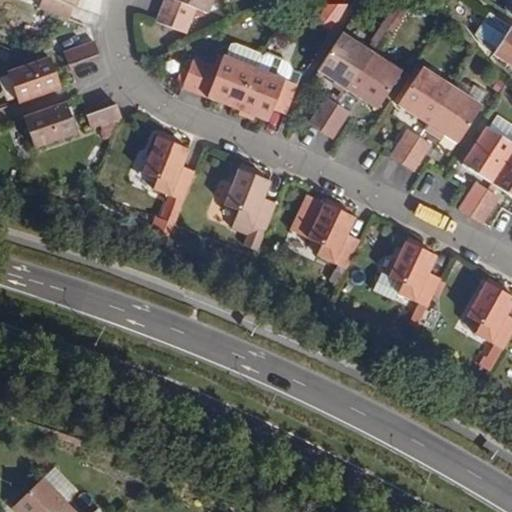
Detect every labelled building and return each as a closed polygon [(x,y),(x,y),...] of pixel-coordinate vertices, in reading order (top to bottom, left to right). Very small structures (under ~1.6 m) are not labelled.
[(77,0),(43,0),(41,6),(71,17),(77,0)] [(207,13),(212,0),(164,0),(156,21),(185,32),(195,8),(207,13)] [(511,0),(507,0),(503,7),(504,12),(511,16),(511,0)] [(346,8),(328,2),(320,25),(338,31),(346,8)] [(511,28),(508,26),(498,19),(487,12),(474,32),(486,50),(491,53),(511,66),(511,28)] [(346,90),(371,52),(341,33),(316,70),(346,90)] [(97,51),(91,38),(62,49),(67,62),(97,51)] [(234,110),(251,69),(251,68),(258,56),(233,45),(228,45),(223,58),(220,56),(215,68),(190,58),(178,87),(234,110)] [(400,71),(371,52),(346,90),(376,109),(400,71)] [(59,86),(48,54),(6,69),(17,100),(59,86)] [(251,68),(251,69),(234,110),(264,122),(268,109),(283,115),(296,85),(297,82),(300,74),(289,71),(287,63),(265,55),(258,60),(251,68)] [(424,124),(449,87),(420,67),(396,106),(424,124)] [(449,87),(424,124),(454,143),(478,106),(449,87)] [(319,131),(337,104),(324,96),(307,124),(319,131)] [(118,114),(114,101),(84,112),(89,125),(118,114)] [(80,134),(68,103),(26,117),(38,150),(80,134)] [(337,104),(319,131),(331,139),(349,111),(337,104)] [(490,128),(486,125),(461,163),(491,182),(511,149),(511,124),(499,115),(490,128)] [(388,156),(399,163),(417,137),(405,129),(388,156)] [(186,149),(156,137),(142,171),(155,176),(150,189),(168,196),(157,220),(169,225),(176,211),(177,204),(182,192),(191,171),(179,167),(186,149)] [(417,137),(399,163),(411,170),(429,144),(417,137)] [(511,149),(491,182),(511,195),(511,149)] [(269,182),(238,169),(224,204),(239,209),(234,221),(251,228),(248,235),(243,248),(255,252),(274,204),(261,200),(269,182)] [(457,208),(469,216),(486,189),(475,181),(457,208)] [(498,196),(486,189),(469,216),(481,222),(498,196)] [(351,217),(321,203),(305,238),(318,244),(314,255),(342,269),(356,240),(344,234),(351,217)] [(146,232),(164,238),(169,225),(157,220),(151,218),(146,232)] [(248,235),(251,228),(234,221),(231,228),(248,235)] [(433,257),(403,243),(387,276),(379,273),(378,275),(371,290),(393,300),(396,293),(416,303),(407,322),(415,326),(438,278),(426,273),(433,257)] [(511,302),(511,300),(484,285),(466,317),(479,324),(473,335),(500,351),(511,329),(511,321),(504,317),(511,302)] [(69,511),(39,482),(10,509),(13,511),(69,511)]
